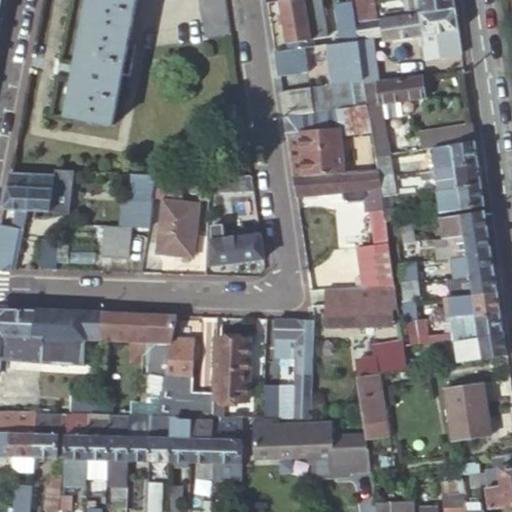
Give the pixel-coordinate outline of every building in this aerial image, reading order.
[(94,0),(89,0),(85,26),(90,28),(94,0)] [(138,0),(94,0),(90,28),(132,36),(138,0)] [(232,35),(227,0),(200,0),(206,38),(232,35)] [(305,46),(313,44),(312,39),(306,0),(268,0),(269,2),(283,1),(290,48),(305,46)] [(306,0),(312,39),(327,37),(321,0),(306,0)] [(357,23),(355,4),(353,0),(345,0),(336,1),(341,34),(334,35),(335,41),(360,37),(357,23)] [(457,7),(455,0),(422,0),(424,12),(457,7)] [(378,19),(375,1),(362,2),(355,4),(357,23),(370,20),(378,19)] [(463,53),(457,7),(424,12),(420,12),(424,36),(427,59),(463,53)] [(424,36),(420,12),(378,19),(370,20),(373,38),(385,36),(386,41),(424,36)] [(378,77),(373,38),(370,20),(357,23),(360,37),(365,78),(378,77)] [(83,62),(90,28),(85,26),(78,61),(83,62)] [(115,124),(132,36),(90,28),(83,62),(78,61),(75,80),(80,81),(73,116),(115,124)] [(335,41),(328,42),(335,83),(365,78),(360,37),(335,41)] [(276,50),(279,76),(309,71),(305,46),(290,48),(276,50)] [(426,98),(423,76),(379,82),(366,83),(369,104),(373,129),(376,155),(377,157),(390,155),(382,103),(426,98)] [(366,83),(365,78),(335,83),(307,87),(310,113),(369,104),(366,83)] [(68,115),(73,116),(80,81),(75,80),(68,115)] [(307,87),(282,91),(285,117),(310,113),(307,87)] [(369,104),(310,113),(285,117),(288,134),(301,133),(304,166),(305,174),(344,171),(342,135),(363,131),(373,129),(369,104)] [(376,155),(373,129),(363,131),(367,154),(368,156),(376,155)] [(453,145),(454,144),(452,129),(426,133),(428,148),(433,148),(453,145)] [(301,133),(288,134),(293,168),(304,166),(301,133)] [(480,164),(476,141),(454,144),(453,145),(456,167),(480,164)] [(456,167),(453,145),(433,148),(436,170),(456,167)] [(378,167),(377,157),(376,155),(368,156),(367,154),(362,150),(352,150),(354,170),(378,167)] [(393,175),(390,155),(377,157),(378,167),(380,177),(393,175)] [(483,184),(480,164),(456,167),(459,187),(483,184)] [(304,166),(293,168),(294,176),(305,174),(304,166)] [(354,170),(344,171),(305,174),(294,176),(297,196),(329,193),(343,191),(343,198),(349,201),(365,199),(368,195),(368,189),(381,187),(380,177),(378,167),(354,170)] [(459,187),(456,167),(436,170),(439,190),(459,187)] [(36,173),(11,172),(4,209),(16,210),(29,210),(36,173)] [(71,176),(36,173),(29,210),(50,212),(68,213),(71,176)] [(158,175),(134,173),(130,201),(122,200),(118,226),(131,226),(151,226),(154,200),(158,175)] [(256,191),(253,174),(211,175),(210,194),(256,191)] [(172,198),(175,175),(158,175),(154,200),(165,201),(159,252),(193,256),(199,204),(172,200),(172,198)] [(182,199),(185,175),(175,175),(172,198),(182,199)] [(395,195),(393,175),(380,177),(381,187),(382,193),(389,192),(389,196),(395,195)] [(486,205),(483,184),(459,187),(462,209),(486,205)] [(368,195),(365,199),(366,212),(370,211),(384,209),(382,193),(381,187),(368,189),(368,195)] [(462,209),(459,187),(439,190),(442,212),(462,209)] [(393,220),(401,219),(400,207),(391,208),(389,196),(389,192),(382,193),(384,209),(386,221),(393,220)] [(386,221),(384,209),(370,211),(375,245),(358,248),(362,282),(380,279),(394,277),(389,240),(386,221)] [(29,210),(16,210),(13,226),(20,228),(20,229),(25,230),(29,210)] [(490,232),(486,210),(462,214),(463,214),(466,236),(490,232)] [(466,236),(463,214),(442,217),(444,238),(466,236)] [(386,221),(389,240),(395,239),(393,220),(386,221)] [(414,242),(412,222),(402,224),(405,243),(414,242)] [(13,226),(2,224),(0,233),(0,265),(3,269),(17,269),(18,264),(14,263),(20,229),(20,228),(13,226)] [(265,257),(262,233),(225,238),(223,225),(214,226),(217,239),(212,240),(212,265),(265,257)] [(131,226),(118,226),(105,226),(102,257),(128,258),(131,226)] [(14,263),(18,264),(25,230),(20,229),(14,263)] [(492,251),(490,232),(466,236),(468,255),(492,251)] [(468,255),(466,236),(444,238),(437,239),(440,258),(455,256),(468,255)] [(42,270),(57,270),(61,242),(46,241),(42,270)] [(399,250),(401,264),(416,262),(421,261),(420,248),(406,249),(399,250)] [(495,271),(492,251),(468,255),(471,274),(495,271)] [(471,274),(468,255),(455,256),(458,276),(471,274)] [(401,264),(404,282),(418,280),(416,262),(401,264)] [(474,295),(499,292),(495,271),(471,274),(474,295)] [(450,297),(474,295),(471,274),(458,276),(447,277),(450,297)] [(398,301),(394,277),(380,279),(362,282),(338,286),(326,288),(326,310),(389,308),(389,302),(398,301)] [(417,301),(421,300),(418,280),(404,282),(407,302),(417,301)] [(477,316),(501,312),(499,292),(474,295),(477,316)] [(447,318),(477,316),(474,295),(450,297),(443,298),(447,318)] [(407,302),(408,315),(419,314),(417,301),(407,302)] [(36,322),(37,308),(0,307),(0,357),(1,357),(47,359),(48,336),(36,336),(36,322)] [(393,307),(389,308),(326,310),(325,310),(326,328),(394,325),(393,307)] [(178,314),(104,311),(103,339),(151,340),(150,368),(176,369),(177,337),(178,314)] [(467,338),(505,333),(501,312),(477,316),(477,317),(460,320),(462,339),(467,338)] [(316,320),(315,319),(279,318),(278,338),(315,340),(316,320)] [(422,331),(424,343),(430,343),(427,320),(409,321),(411,332),(422,331)] [(452,340),(462,339),(460,320),(449,321),(452,340)] [(36,336),(48,336),(48,323),(36,322),(36,336)] [(417,340),(418,344),(424,343),(422,331),(411,332),(412,340),(417,340)] [(508,354),(505,333),(467,338),(470,360),(508,354)] [(215,400),(215,393),(198,392),(198,383),(195,383),(196,338),(177,337),(176,369),(175,416),(181,416),(193,416),(214,417),(215,400)] [(311,419),(315,340),(278,338),(277,349),(297,350),(294,418),(311,419)] [(470,360),(467,338),(462,339),(452,340),(456,362),(470,360)] [(249,341),(217,340),(215,393),(215,400),(247,401),(249,341)] [(406,355),(404,346),(403,341),(374,345),(376,357),(357,360),(359,374),(378,371),(378,372),(408,368),(406,355)] [(418,344),(412,345),(404,346),(406,355),(419,352),(418,344)] [(165,373),(150,373),(150,388),(165,388),(165,373)] [(358,377),(367,440),(391,436),(381,374),(358,377)] [(98,415),(100,384),(74,383),(72,414),(98,415)] [(491,435),(484,383),(447,388),(455,440),(491,435)] [(279,388),(266,387),(265,418),(278,418),(279,388)] [(66,457),(67,419),(67,415),(36,414),(36,417),(35,457),(66,457)] [(129,460),(130,436),(131,415),(129,415),(111,415),(111,421),(109,459),(129,460)] [(130,436),(151,437),(151,422),(145,421),(145,415),(131,415),(130,436)] [(0,416),(0,456),(13,456),(35,457),(36,417),(0,416)] [(170,427),(171,416),(155,416),(154,427),(170,427)] [(192,461),(192,437),(193,421),(180,421),(181,416),(175,416),(172,416),(171,437),(170,461),(192,461)] [(215,417),(214,417),(193,416),(193,421),(192,437),(214,438),(215,417)] [(230,423),(231,417),(215,417),(214,438),(220,438),(221,423),(230,423)] [(243,462),(245,417),(231,417),(230,423),(221,423),(220,438),(214,438),(214,461),(224,462),(243,462)] [(275,427),(275,418),(256,419),(257,455),(334,453),(333,424),(275,426),(275,427)] [(66,458),(89,459),(90,420),(67,419),(66,457),(66,458)] [(89,459),(109,459),(111,421),(90,420),(89,459)] [(129,460),(151,460),(151,437),(130,436),(129,460)] [(151,460),(170,461),(171,437),(151,437),(151,460)] [(214,461),(214,438),(192,437),(192,461),(199,461),(199,476),(213,476),(214,461)] [(511,505),(511,454),(493,458),(494,468),(500,467),(502,484),(488,487),(491,509),(511,505)] [(34,474),(35,457),(13,456),(12,474),(34,474)] [(89,459),(66,458),(65,485),(88,485),(89,459)] [(223,477),(224,462),(214,461),(213,476),(223,477)] [(480,463),(461,465),(462,474),(470,473),(481,472),(480,463)] [(482,488),(481,472),(470,473),(472,489),(482,488)] [(150,474),(148,511),(161,511),(162,474),(150,474)] [(45,510),(61,511),(62,491),(64,479),(52,478),(50,488),(47,488),(45,510)] [(467,508),(464,481),(443,482),(445,509),(467,508)] [(128,482),(127,511),(140,511),(141,482),(128,482)] [(14,511),(31,511),(33,487),(16,486),(14,511)] [(170,486),(169,511),(181,511),(182,486),(170,486)]
